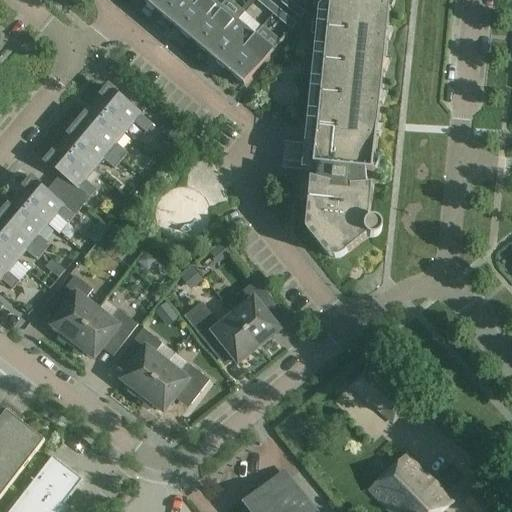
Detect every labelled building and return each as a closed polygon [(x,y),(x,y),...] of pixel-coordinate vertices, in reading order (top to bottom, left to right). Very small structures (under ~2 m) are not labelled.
[(142,0),(156,12),(166,0),(142,0)] [(166,0),(156,12),(174,27),(196,0),(166,0)] [(196,0),(174,27),(191,42),(220,7),(211,0),(196,0)] [(267,0),(255,0),(273,15),(278,9),(267,0)] [(289,0),(285,0),(282,4),(300,19),(305,13),(289,0)] [(328,23),(387,29),(390,0),(325,0),(330,4),(328,23)] [(220,7),(191,42),(209,56),(237,22),(220,7)] [(278,9),(273,15),(291,30),(296,24),(278,9)] [(209,56),(226,71),(255,37),(237,22),(209,56)] [(328,23),(325,54),(384,60),(387,29),(328,23)] [(255,37),(226,71),(244,86),(272,52),(255,37)] [(322,84),(381,90),(384,60),(325,54),(322,84)] [(322,84),(319,114),(378,120),(381,90),(322,84)] [(93,106),(125,133),(134,122),(146,133),(152,125),(140,115),(141,114),(109,87),(93,106)] [(78,125),(122,161),(128,154),(116,143),(125,133),(93,106),(78,125)] [(316,144),(375,150),(378,120),(319,114),(316,144)] [(62,143),(94,170),(103,159),(115,169),(122,161),(78,125),(62,143)] [(71,197),(83,207),(98,190),(85,180),(94,170),(62,143),(46,162),(78,188),(71,197)] [(310,184),(306,228),(306,230),(306,231),(307,233),(322,250),(327,256),(334,259),(342,258),(348,253),(367,237),(372,238),(378,236),(381,232),(381,229),(379,223),(374,220),(369,220),(373,186),(367,187),(366,171),(373,172),(375,150),(316,144),(314,166),(321,167),(316,184),(310,184)] [(16,198),(47,225),(56,214),(68,225),(75,217),(83,207),(71,197),(63,206),(32,179),(16,198)] [(0,216),(44,253),(51,246),(39,235),(47,225),(16,198),(0,216)] [(94,233),(101,216),(89,212),(82,229),(94,233)] [(0,216),(0,247),(17,261),(25,251),(38,261),(44,253),(0,216)] [(17,261),(0,247),(0,279),(1,280),(14,290),(20,282),(8,272),(17,261)] [(176,266),(185,277),(197,269),(188,257),(176,266)] [(52,326),(74,343),(99,310),(86,300),(93,290),(75,277),(57,300),(67,308),(52,326)] [(246,305),(233,316),(260,348),(281,331),(266,312),(276,304),(257,281),(239,296),(246,305)] [(238,365),(260,348),(233,316),(220,326),(202,304),(185,318),(214,354),(224,347),(238,365)] [(99,310),(74,343),(95,360),(110,341),(120,349),(139,326),(120,311),(112,320),(99,310)] [(122,380),(143,397),(169,364),(156,354),(163,344),(144,330),(126,353),(136,362),(122,380)] [(169,364),(143,397),(165,414),(179,395),(192,405),(210,381),(189,365),(182,374),(169,364)] [(409,403),(368,366),(351,386),(393,422),(409,403)] [(20,423),(14,431),(0,421),(0,501),(46,442),(20,423)] [(443,511),(452,504),(406,456),(368,493),(386,511),(443,511)] [(53,457),(22,498),(10,511),(59,511),(80,485),(79,477),(53,457)] [(272,484),(246,505),(251,511),(316,511),(314,509),(316,508),(301,490),(299,491),(288,477),(275,487),(272,484)] [(480,511),(487,506),(474,493),(463,503),(471,511),(480,511)]
